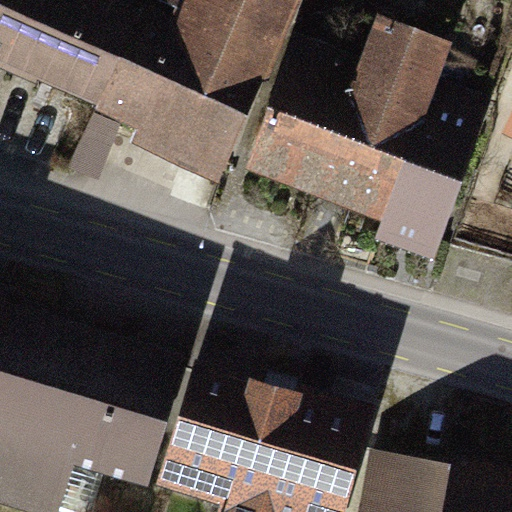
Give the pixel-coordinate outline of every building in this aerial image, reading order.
[(413,261),(477,106),(418,84),(434,47),(355,19),(337,58),(282,37),(295,0),(146,0),(144,5),(133,0),(0,0),(0,80),(209,189),(218,169),(413,261)] [(511,113),(497,140),(511,146),(511,113)] [(0,502),(31,511),(52,511),(67,466),(128,485),(166,361),(0,310),(0,502)] [(334,511),(363,410),(172,356),(135,487),(205,507),(203,511),(334,511)] [(511,511),(511,476),(372,456),(363,511),(511,511)]
